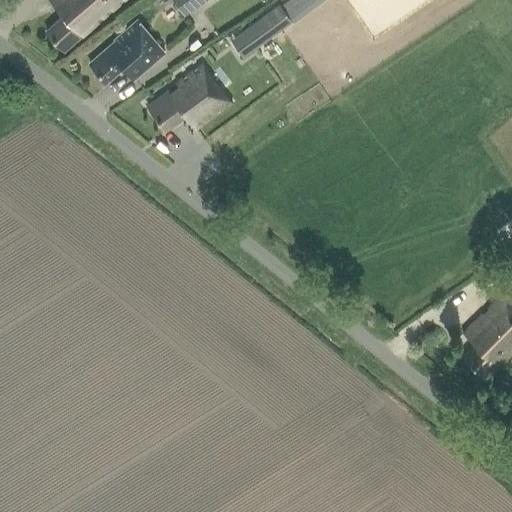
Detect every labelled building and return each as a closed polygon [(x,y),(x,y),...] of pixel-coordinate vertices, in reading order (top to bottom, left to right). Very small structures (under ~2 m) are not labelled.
[(61,53),(124,0),(49,0),(46,2),(60,19),(44,33),(61,53)] [(165,0),(168,4),(173,0),(174,0),(185,15),(206,0),(165,0)] [(139,19),(134,24),(111,42),(113,44),(86,65),(102,85),(120,70),(122,72),(125,70),(132,79),(165,52),(139,19)] [(244,32),(256,47),(271,36),(260,20),(244,32)] [(192,131),(228,104),(199,65),(169,87),(172,91),(166,96),(163,93),(143,107),(163,133),(183,118),(192,131)] [(483,376),(511,345),(511,304),(499,292),(460,333),(472,344),(461,355),(483,376)]
